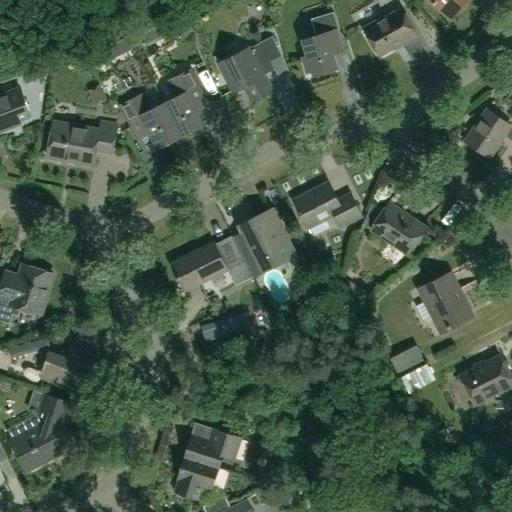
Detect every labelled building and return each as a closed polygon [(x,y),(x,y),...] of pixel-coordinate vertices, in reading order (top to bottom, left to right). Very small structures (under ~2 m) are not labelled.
[(428,0),(452,19),(467,0),(428,0)] [(382,17),(363,28),(379,56),(401,43),(402,45),(417,36),(400,9),(382,19),(382,17)] [(302,39),(307,73),(312,71),(313,76),(338,69),(330,43),(341,39),(333,12),(311,19),(316,35),(302,39)] [(177,28),(181,39),(193,35),(188,23),(177,28)] [(272,36),(249,48),(218,63),(233,92),(244,86),(252,101),(272,91),(264,75),(275,70),(271,62),(282,56),(272,36)] [(105,53),(103,49),(89,56),(90,58),(95,68),(109,60),(105,53)] [(51,59),(39,63),(43,76),(48,73),(51,59)] [(163,103),(181,137),(204,125),(196,109),(208,103),(190,69),(168,80),(176,96),(163,103)] [(108,99),(99,84),(88,90),(96,106),(108,99)] [(0,130),(21,123),(19,120),(30,116),(20,88),(0,95),(0,130)] [(181,137),(163,103),(150,110),(142,94),(120,105),(133,131),(145,125),(158,149),(181,137)] [(487,110),(466,140),(489,157),(510,126),(487,110)] [(112,153),(117,125),(101,122),(99,130),(53,122),(47,157),(94,166),(97,150),(112,153)] [(338,200),(329,183),(293,201),(307,228),(333,214),(340,227),(362,216),(351,193),(338,200)] [(425,228),(389,203),(371,230),(407,254),(425,228)] [(295,255),(273,212),(241,228),(262,271),(295,255)] [(227,270),(214,244),(196,253),(195,251),(171,263),(185,291),(227,270)] [(5,273),(0,289),(0,320),(9,324),(15,306),(40,314),(53,274),(23,265),(19,277),(5,273)] [(426,300),(416,305),(423,320),(434,315),(441,329),(470,315),(450,276),(421,290),(426,300)] [(247,317),(254,329),(272,320),(263,302),(250,309),(247,317)] [(15,356),(46,348),(43,338),(12,347),(15,356)] [(51,354),(43,377),(88,392),(99,359),(81,354),(80,348),(51,354)] [(511,380),(499,356),(460,376),(475,404),(511,385),(511,380)] [(47,422),(12,440),(27,471),(52,458),(51,456),(72,445),(63,427),(71,403),(45,394),(38,414),(44,416),(47,422)] [(192,434),(185,457),(218,468),(222,456),(234,460),(241,438),(218,430),(215,442),(192,434)] [(185,457),(178,480),(175,492),(207,502),(218,468),(185,457)] [(268,477),(280,481),(283,469),(272,466),(268,477)] [(224,495),(202,506),(205,511),(219,511),(230,506),(224,495)] [(230,506),(219,511),(244,511),(239,502),(230,506)]
